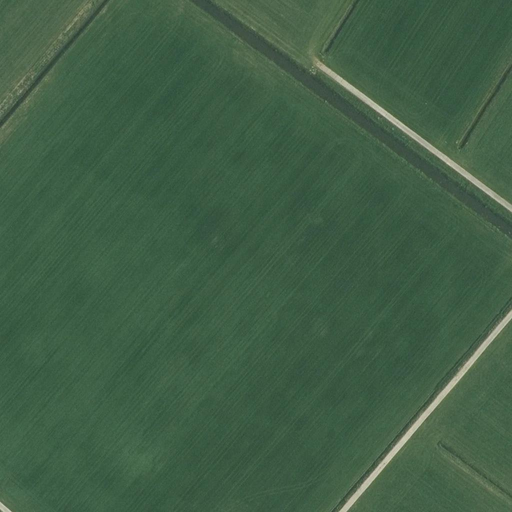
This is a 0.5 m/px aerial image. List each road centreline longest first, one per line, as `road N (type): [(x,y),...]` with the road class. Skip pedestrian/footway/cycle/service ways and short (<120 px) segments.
road 1 (track): [(511,317),(344,511)]
road 2 (track): [(317,64),(511,210)]
